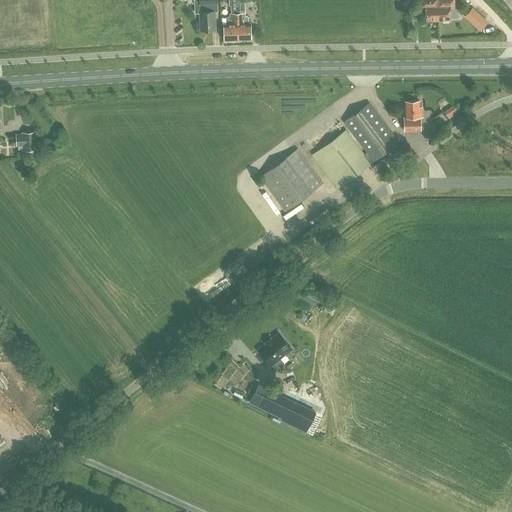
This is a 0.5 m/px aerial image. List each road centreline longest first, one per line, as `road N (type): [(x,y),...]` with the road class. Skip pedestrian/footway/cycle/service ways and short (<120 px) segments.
road 1 (unclassified): [(0,493),(376,193),(420,183),(511,183)]
road 2 (primary): [(0,83),(511,67)]
